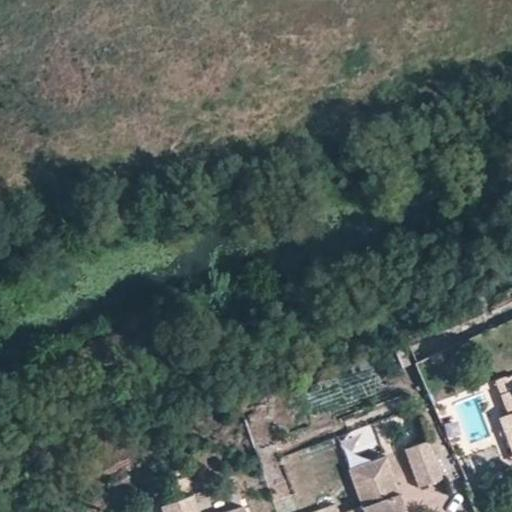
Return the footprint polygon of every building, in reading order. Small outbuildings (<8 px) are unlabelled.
[(503,398),(511,420),(511,432),(510,442),(511,448),(511,387),(501,392),(503,398)] [(511,420),(503,398),(486,406),(492,422),(501,418),(510,442),(511,432),(511,420)] [(424,440),(401,448),(415,486),(439,478),(424,440)] [(382,455),(345,469),(349,482),(387,468),(382,455)] [(403,511),(387,468),(349,482),(358,505),(339,511),(403,511)] [(243,511),(242,508),(230,511),(195,511),(190,497),(160,508),(161,511),(243,511)] [(310,511),(339,511),(336,503),(310,511)]
